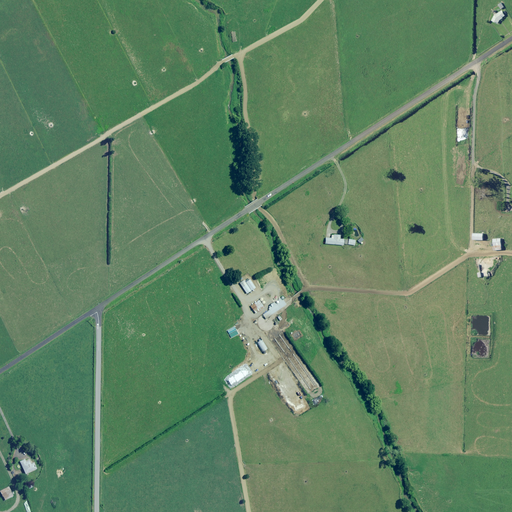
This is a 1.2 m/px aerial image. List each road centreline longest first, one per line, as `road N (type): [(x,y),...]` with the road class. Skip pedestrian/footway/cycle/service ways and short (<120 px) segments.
road 1 (unclassified): [(95,309),(511,37)]
road 2 (unclassified): [(95,309),(96,511)]
